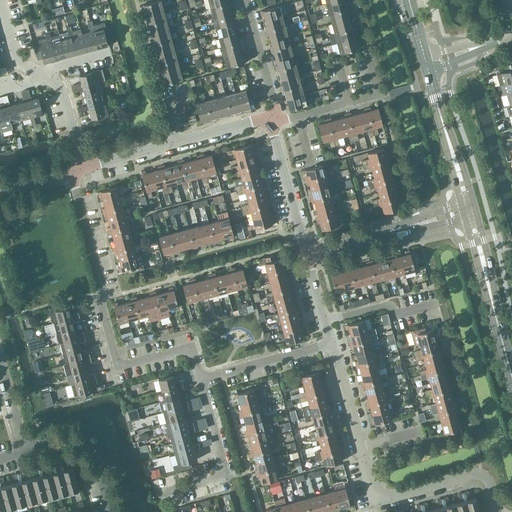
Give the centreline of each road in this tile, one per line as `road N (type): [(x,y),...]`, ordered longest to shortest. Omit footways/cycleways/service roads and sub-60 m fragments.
road 1 (residential): [(497,511),(476,474),(372,494),(332,344)]
road 2 (residential): [(200,379),(188,350),(116,361),(69,170)]
road 3 (residential): [(82,166),(263,122)]
road 4 (tertiary): [(511,378),(468,216)]
road 5 (residential): [(159,495),(224,472),(200,379)]
road 6 (tertiary): [(465,204),(428,71)]
road 7 (residential): [(200,379),(332,344)]
road 8 (residential): [(110,511),(86,442),(25,452)]
road 9 (residential): [(269,125),(308,254)]
road 10 (residential): [(263,122),(273,112),(244,0)]
road 11 (residential): [(269,125),(386,94)]
